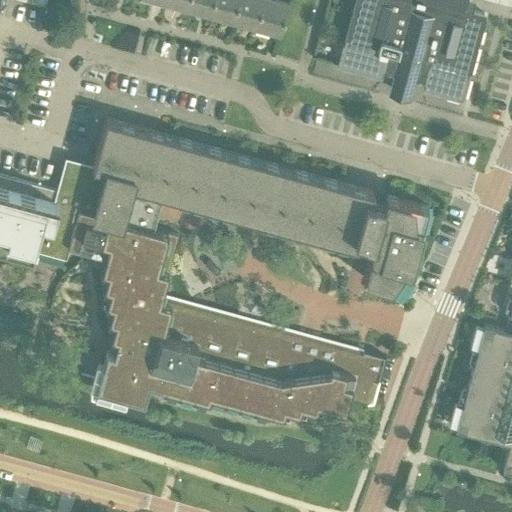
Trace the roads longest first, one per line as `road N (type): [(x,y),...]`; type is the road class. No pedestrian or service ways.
road 1 (tertiary): [(371,511),(511,146)]
road 2 (tertiary): [(172,511),(0,464)]
